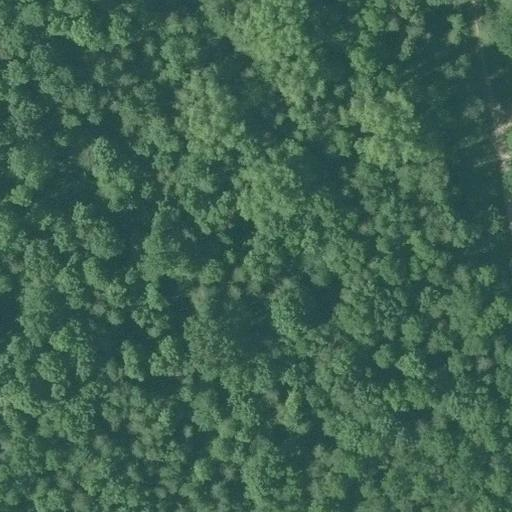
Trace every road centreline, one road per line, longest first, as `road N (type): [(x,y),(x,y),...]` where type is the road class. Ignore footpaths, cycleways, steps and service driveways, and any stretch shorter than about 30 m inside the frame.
road 1 (track): [(511,142),(341,149),(0,417)]
road 2 (track): [(511,141),(489,105),(470,0)]
